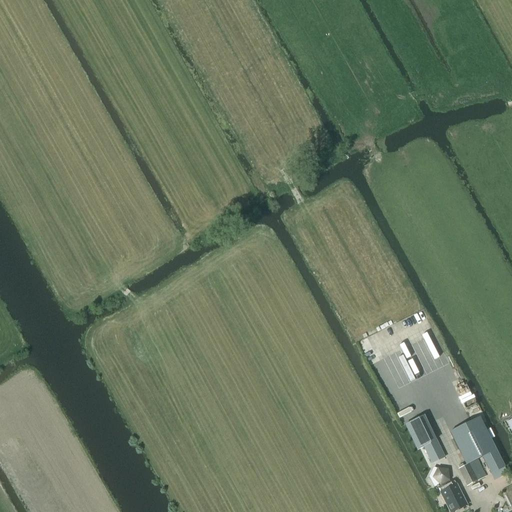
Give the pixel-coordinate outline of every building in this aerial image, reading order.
[(424,416),(404,425),(417,450),(423,447),(431,464),(445,458),(437,440),(436,441),(424,416)] [(479,417),(450,432),(455,441),(466,465),(477,460),(482,457),(489,454),(496,451),(484,427),(479,417)] [(489,454),(482,457),(491,474),(505,467),(496,451),(489,454)] [(466,465),(458,470),(467,487),(485,477),(477,460),(466,465)] [(462,496),(456,485),(449,489),(446,482),(448,480),(447,471),(438,470),(432,467),(433,468),(429,477),(434,487),(436,486),(440,493),(442,496),(449,511),(452,511),(466,505),(461,496),(462,496)]
